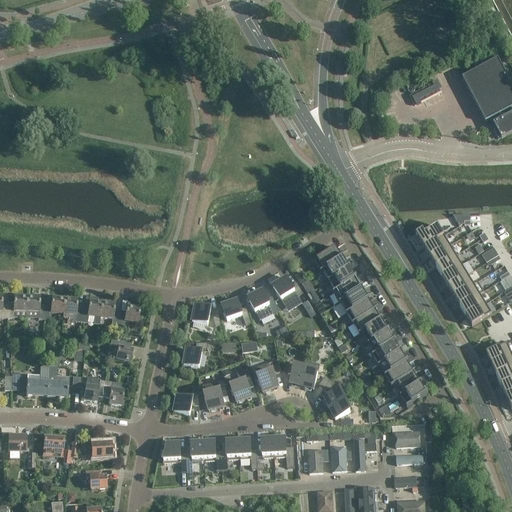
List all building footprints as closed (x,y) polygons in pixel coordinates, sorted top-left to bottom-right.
[(492,63),(490,59),(474,67),(476,71),(462,79),(485,123),(491,121),(496,130),(493,132),(498,140),(500,139),(501,141),(511,135),(511,87),(498,60),(492,63)] [(414,106),(429,98),(440,93),(437,86),(439,85),(437,81),(432,84),(432,85),(409,97),(414,106)] [(423,232),(416,236),(424,249),(443,237),(437,227),(425,235),(423,232)] [(443,237),(424,249),(430,259),(449,247),(443,237)] [(449,247),(430,259),(436,269),(455,257),(449,247)] [(321,274),(344,259),(343,260),(336,249),(314,262),(321,273),(320,273),(321,274)] [(485,255),(482,257),(486,265),(498,258),(498,257),(493,250),(485,255)] [(455,257),(436,269),(442,279),(461,267),(455,257)] [(329,283),(350,269),(349,270),(343,260),(344,260),(344,259),(321,274),(323,272),(329,282),(329,283)] [(461,267),(442,279),(448,288),(467,276),(461,267)] [(333,294),(357,280),(356,279),(355,280),(349,271),(351,270),(350,269),(329,283),(330,283),(336,292),(333,294)] [(508,274),(499,279),(501,282),(510,277),(508,273),(508,274)] [(467,276),(448,288),(454,298),(473,286),(467,276)] [(511,280),(510,277),(500,284),(505,293),(511,288),(511,280)] [(291,288),(286,279),(272,287),(277,294),(275,295),(279,301),(280,300),(281,301),(294,293),(297,298),(303,295),(297,284),(291,288)] [(340,304),(363,290),(362,290),(356,281),(357,280),(333,294),(334,294),(340,304),(339,304),(340,304)] [(473,286),(454,298),(460,308),(479,296),(484,294),(477,283),(473,286)] [(346,316),(370,301),(368,302),(362,291),(363,290),(340,304),(340,305),(340,304),(347,315),(346,315),(346,316)] [(267,301),(262,292),(248,299),(251,306),(250,307),(253,313),(254,312),(255,314),(257,313),(260,320),(272,314),(273,317),(280,313),(272,298),(267,301)] [(479,296),(460,308),(466,317),(485,305),(479,296)] [(26,313),(26,298),(14,298),(13,304),(7,304),(7,320),(13,320),(13,318),(25,319),(26,313)] [(44,321),(45,305),(39,305),(39,299),(26,298),(26,313),(25,319),(38,319),(38,320),(44,321)] [(63,314),(63,301),(52,300),(51,305),(45,305),(44,321),(50,321),(51,313),(63,314)] [(81,323),(82,308),(77,307),(77,301),(63,301),(63,314),(62,322),(67,322),(66,323),(69,323),(69,322),(81,323)] [(353,326),(376,311),(375,312),(369,302),(370,301),(346,316),(347,316),(353,325),(353,326)] [(240,311),(237,302),(222,307),(224,315),(223,315),(225,321),(227,321),(227,322),(242,317),(245,327),(252,325),(246,309),(240,311)] [(99,326),(100,319),(101,304),(89,303),(88,309),(82,308),(81,323),(87,324),(88,317),(93,318),(92,325),(99,326)] [(116,328),(119,312),(114,311),(114,306),(101,304),(100,319),(112,320),(111,327),(116,328)] [(485,305),(466,317),(472,328),(482,322),(491,316),(485,305)] [(208,327),(211,311),(195,307),(193,315),(192,315),(190,322),(192,322),(192,323),(208,327)] [(119,312),(116,328),(123,330),(124,323),(137,325),(139,310),(126,308),(125,313),(119,312)] [(312,309),(307,313),(311,319),(316,316),(312,309)] [(359,336),(382,322),(382,321),(381,322),(375,312),(376,312),(376,311),(353,326),(359,335),(359,336)] [(215,329),(221,327),(219,316),(213,317),(215,329)] [(368,346),(389,333),(388,333),(381,323),(383,322),(382,322),(359,336),(362,335),(368,345),(368,346)] [(372,358),(396,343),(394,344),(388,334),(390,333),(389,333),(368,346),(369,346),(375,356),(372,357),(372,358)] [(129,364),(132,352),(127,351),(128,344),(111,340),(107,360),(129,364)] [(379,368),(402,353),(401,354),(395,344),(396,343),(372,358),(373,357),(379,367),(378,367),(379,368)] [(506,346),(486,355),(491,366),(511,356),(511,357),(511,356),(511,344),(506,346)] [(199,370),(202,354),(186,351),(183,367),(191,369),(191,370),(197,371),(197,370),(199,370)] [(385,378),(408,363),(407,364),(401,354),(402,354),(402,353),(379,368),(385,377),(385,378)] [(511,356),(491,366),(496,376),(511,368),(511,358),(511,357),(511,356)] [(278,389),(273,376),(281,373),(278,361),(268,365),(269,366),(256,371),(259,379),(257,380),(258,381),(257,382),(259,388),(260,387),(263,395),(278,389)] [(302,389),(307,369),(295,366),(296,364),(290,363),(287,374),(292,376),(290,386),(302,389)] [(391,388),(415,374),(414,373),(413,374),(407,365),(408,364),(408,363),(385,378),(386,378),(392,388),(391,388)] [(47,382),(48,367),(40,367),(39,382),(27,381),(26,397),(35,398),(35,394),(46,395),(47,382)] [(69,384),(69,378),(55,378),(55,368),(48,367),(47,382),(46,395),(58,396),(58,399),(67,399),(68,384),(69,384)] [(511,368),(496,376),(500,387),(511,381),(511,368)] [(307,369),(302,389),(313,391),(318,372),(307,369)] [(252,399),(248,390),(254,388),(247,370),(236,374),(241,386),(231,389),(231,391),(230,391),(232,397),(234,397),(236,405),(252,399)] [(400,398),(422,385),(421,385),(420,386),(413,375),(415,374),(391,388),(394,387),(401,398),(400,398)] [(11,378),(11,392),(20,392),(20,375),(11,375),(11,378)] [(323,391),(330,382),(325,378),(318,387),(323,391)] [(103,398),(105,382),(93,380),(92,388),(85,387),(83,401),(96,403),(97,397),(103,398)] [(224,409),(222,399),(228,398),(223,381),(217,383),(217,385),(204,389),(206,397),(205,397),(205,399),(203,399),(205,405),(207,405),(209,413),(224,409)] [(511,381),(500,387),(505,397),(511,393),(511,381)] [(105,382),(103,398),(109,399),(108,405),(121,407),(123,393),(116,391),(118,384),(105,382)] [(330,382),(323,391),(327,395),(335,385),(330,382)] [(422,385),(400,398),(401,398),(407,408),(406,408),(407,409),(428,396),(428,395),(426,396),(420,386),(422,385)] [(329,411),(347,402),(342,391),(324,400),(329,411)] [(199,407),(199,395),(193,395),(192,401),(177,398),(176,399),(175,399),(174,405),(175,406),(174,414),(189,417),(191,407),(199,407)] [(347,402),(329,411),(335,421),(353,412),(347,402)] [(426,444),(425,433),(392,435),(393,458),(426,456),(432,456),(432,444),(426,444)] [(354,474),(377,472),(375,434),(363,434),(363,440),(352,441),(354,474)] [(354,474),(352,441),(352,435),(340,436),(340,442),(329,442),(331,475),(354,474)] [(331,475),(329,442),(329,436),(317,437),(318,443),(307,444),(308,477),(331,475)] [(8,452),(26,452),(26,437),(8,437),(8,452)] [(62,452),(63,440),(43,439),(42,457),(61,459),(61,454),(62,452)] [(262,461),(274,460),(273,440),(261,441),(262,461)] [(273,440),(274,460),(286,459),(286,469),(294,469),(293,449),(286,449),(285,440),(273,440)] [(257,471),(257,466),(256,451),(251,451),(250,441),(238,442),(239,462),(251,461),(251,471),(257,471)] [(76,459),(78,443),(72,442),(71,452),(69,458),(76,459)] [(228,463),(239,462),(238,442),(226,443),(227,453),(221,453),(222,473),(228,473),(228,463)] [(222,473),(221,453),(215,453),(215,443),(203,444),(204,464),(216,463),(216,473),(222,473)] [(192,464),(204,464),(203,444),(191,444),(192,454),(186,455),(187,475),(193,474),(192,464)] [(92,459),(111,458),(111,445),(91,446),(92,459)] [(187,475),(186,455),(180,455),(180,445),(167,446),(163,466),(180,465),(181,475),(187,475)] [(68,465),(69,458),(71,452),(64,451),(62,464),(68,465)] [(427,467),(426,456),(393,458),(395,481),(427,479),(433,478),(433,467),(427,467)] [(100,472),(85,473),(85,479),(89,479),(90,491),(106,490),(105,477),(100,477),(100,472)] [(428,490),(427,479),(395,481),(396,504),(429,502),(435,501),(434,490),(428,490)] [(379,511),(378,490),(355,492),(356,511),(379,511)] [(356,511),(355,492),(332,493),(333,511),(356,511)] [(310,511),(333,511),(332,493),(309,495),(310,511)] [(429,511),(429,502),(396,504),(396,511),(429,511)]
